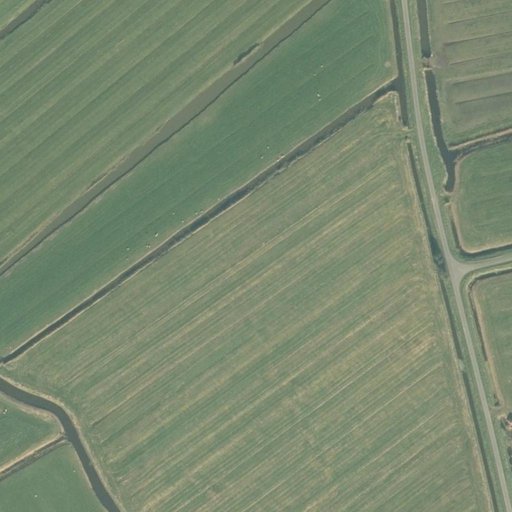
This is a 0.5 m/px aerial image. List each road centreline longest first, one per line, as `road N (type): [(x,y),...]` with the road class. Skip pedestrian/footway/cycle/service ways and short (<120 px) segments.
road 1 (unclassified): [(451,272),(417,116),(404,0)]
road 2 (unclassified): [(509,511),(451,272)]
